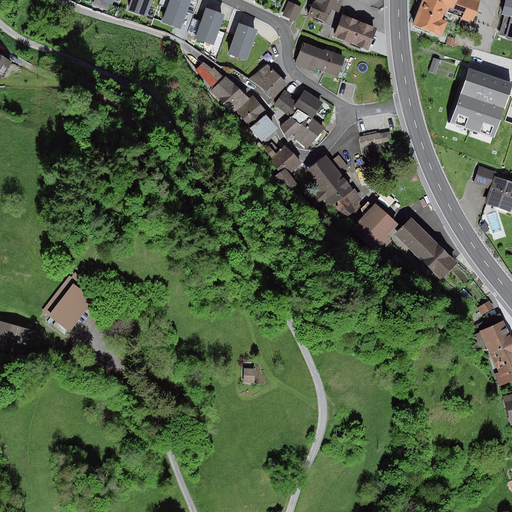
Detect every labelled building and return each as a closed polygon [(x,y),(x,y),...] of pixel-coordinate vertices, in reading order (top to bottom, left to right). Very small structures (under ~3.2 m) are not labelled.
[(150,0),(132,0),(128,10),(144,16),(150,0)] [(191,0),(169,0),(161,23),(180,30),(191,0)] [(349,0),(319,0),(312,18),(338,28),(349,0)] [(486,0),(415,0),(415,2),(428,6),(421,26),(447,35),(454,16),(478,25),(486,0)] [(511,0),(505,0),(502,12),(506,13),(500,34),(511,37),(511,0)] [(289,1),(287,15),(299,17),(301,3),(289,1)] [(224,12),(205,5),(194,36),(213,43),(224,12)] [(384,31),(349,17),(341,38),(376,51),(384,31)] [(257,27),(238,21),(228,52),(247,59),(257,27)] [(351,57),(307,42),(299,65),(322,73),(323,69),(345,77),(351,57)] [(0,79),(10,63),(0,55),(0,79)] [(268,61),(252,78),(273,98),(289,81),(268,61)] [(223,79),(204,63),(194,75),(262,142),(276,129),(265,115),(267,113),(253,97),(249,100),(226,77),(223,79)] [(511,85),(511,83),(468,68),(450,122),(494,139),(511,85)] [(299,97),(286,89),(277,104),(292,115),(298,107),(295,106),(299,97)] [(324,100),(303,90),(299,97),(295,106),(298,107),(309,113),(316,116),(324,100)] [(301,123),(292,115),(281,125),(287,137),(294,134),(309,147),(326,126),(309,113),(301,123)] [(393,134),(363,138),(365,153),(395,149),(393,134)] [(298,184),(291,174),(303,161),(285,144),(278,152),(270,143),(261,153),(266,162),(270,159),(281,171),(274,176),(285,191),(298,184)] [(364,204),(328,159),(308,175),(344,219),(364,204)] [(511,180),(480,168),(474,183),(495,191),(490,205),(511,212),(511,180)] [(398,223),(375,203),(352,229),(381,253),(393,239),(388,235),(398,223)] [(458,261),(411,217),(395,233),(441,278),(458,261)] [(104,299),(78,277),(47,313),(73,336),(104,299)] [(35,329),(0,320),(0,348),(29,355),(35,329)] [(511,341),(502,321),(476,333),(501,385),(511,379),(511,341)] [(257,367),(246,367),(245,382),(256,382),(257,367)] [(511,392),(503,395),(511,425),(511,424),(511,392)]
